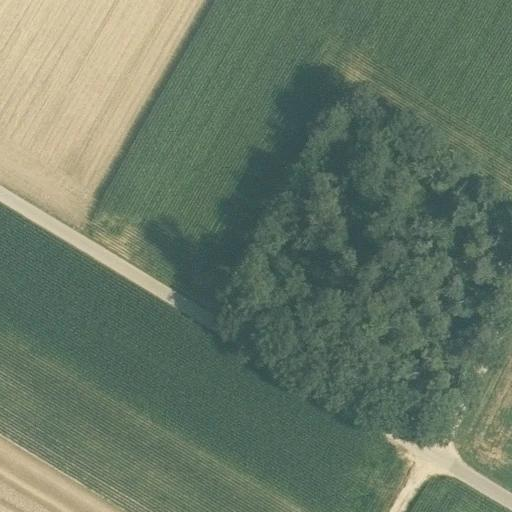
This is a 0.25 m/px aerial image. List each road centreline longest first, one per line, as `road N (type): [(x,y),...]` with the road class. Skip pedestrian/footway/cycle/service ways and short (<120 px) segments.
road 1 (track): [(0,196),(511,508)]
road 2 (track): [(401,511),(511,310)]
